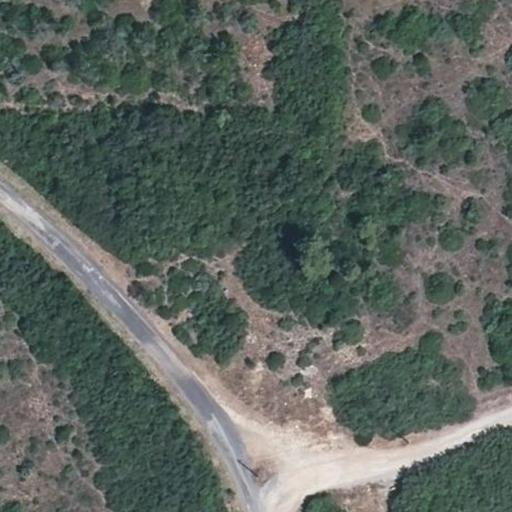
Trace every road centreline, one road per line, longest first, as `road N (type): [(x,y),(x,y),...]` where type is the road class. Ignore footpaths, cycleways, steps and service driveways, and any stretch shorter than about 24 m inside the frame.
road 1 (unclassified): [(251,503),(211,415),(164,357),(79,263),(0,195)]
road 2 (unclassified): [(251,503),(424,456),(511,417)]
